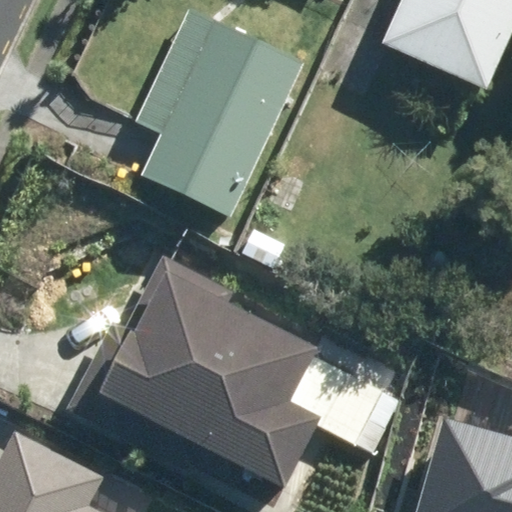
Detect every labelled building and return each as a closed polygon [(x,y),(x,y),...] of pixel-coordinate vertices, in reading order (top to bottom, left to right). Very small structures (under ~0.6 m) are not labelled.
[(511,4),(511,0),(392,0),(376,37),(477,82),(511,4)] [(227,219),(300,68),(186,12),(133,121),(160,135),(140,177),(227,219)] [(120,57),(90,44),(74,81),(104,93),(120,57)] [(292,197),(301,178),(274,167),(266,185),(292,197)] [(62,406),(187,471),(191,465),(231,485),(241,464),(275,483),(312,411),(282,395),(309,343),(225,300),(230,289),(158,253),(121,324),(108,318),(62,406)] [(99,511),(84,504),(100,475),(11,429),(0,449),(0,511),(99,511)]
